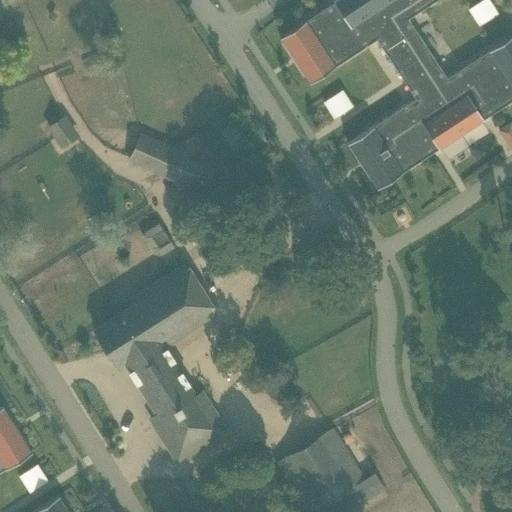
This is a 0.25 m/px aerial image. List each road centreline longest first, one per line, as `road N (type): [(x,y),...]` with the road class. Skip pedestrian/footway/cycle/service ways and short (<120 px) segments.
road 1 (residential): [(369,262),(221,35)]
road 2 (residential): [(450,511),(388,397),(382,296),(369,262)]
road 3 (residential): [(0,298),(128,511)]
road 4 (residential): [(511,166),(369,262)]
